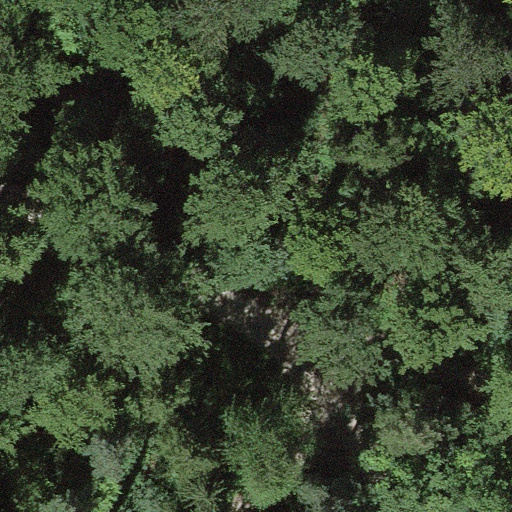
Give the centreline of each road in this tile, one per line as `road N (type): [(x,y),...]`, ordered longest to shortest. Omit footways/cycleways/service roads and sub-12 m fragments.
road 1 (track): [(511,396),(420,352),(290,333),(124,247),(0,200)]
road 2 (track): [(407,511),(290,333)]
road 3 (track): [(352,426),(223,511)]
